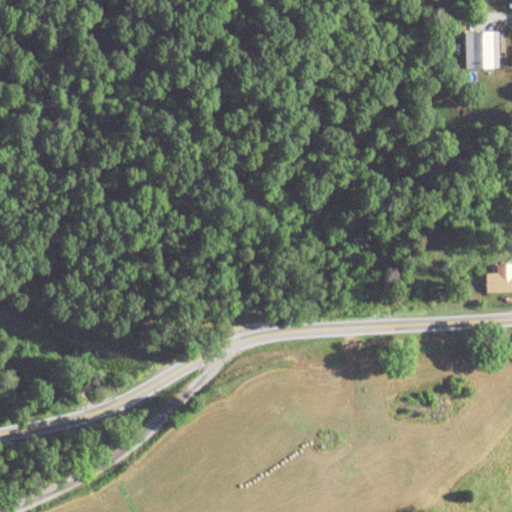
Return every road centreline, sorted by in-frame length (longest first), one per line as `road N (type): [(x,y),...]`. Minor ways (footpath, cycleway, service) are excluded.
road 1 (secondary): [(0,432),(85,418),(271,332),(511,317)]
road 2 (residential): [(3,511),(147,430),(218,352)]
